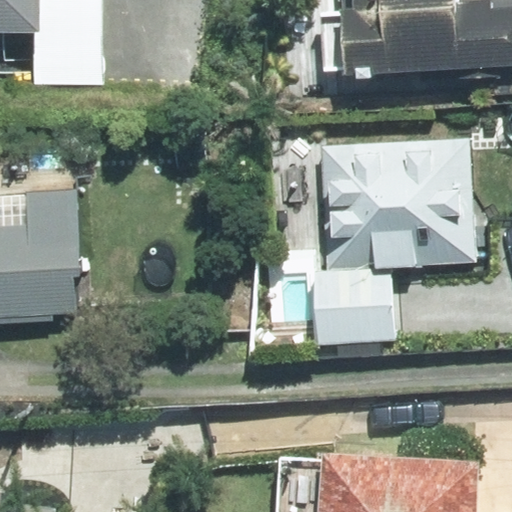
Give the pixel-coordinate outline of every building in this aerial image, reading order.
[(36,0),(0,0),(0,46),(37,46),(36,0)] [(511,0),(271,0),(273,67),(511,61),(511,0)] [(54,110),(0,110),(0,284),(56,284),(54,110)] [(489,114),(306,116),(307,218),(276,218),(277,313),(367,312),(367,285),(490,284),(489,114)] [(468,511),(469,472),(281,473),(280,511),(468,511)]
